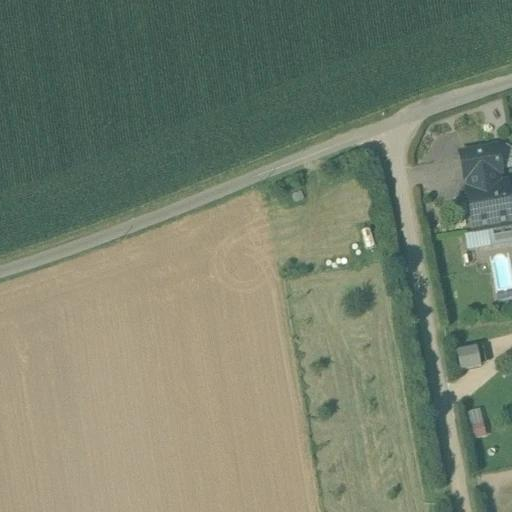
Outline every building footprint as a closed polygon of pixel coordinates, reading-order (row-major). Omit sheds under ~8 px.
[(495,151),(459,157),(464,181),(468,180),(495,175),(499,174),(495,151)] [(495,175),(468,180),(470,192),(466,193),(474,233),(511,225),(511,221),(505,185),(497,187),(495,175)] [(511,270),(510,253),(493,255),(496,291),(511,288),(511,270)] [(456,350),(460,371),(481,366),(476,345),(456,350)] [(480,409),(468,413),(476,439),(489,435),(480,409)]
